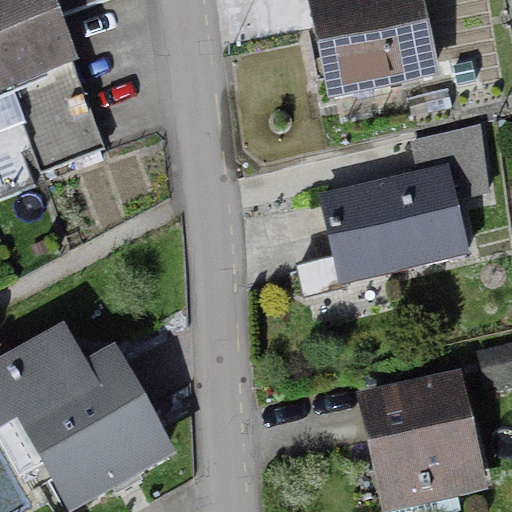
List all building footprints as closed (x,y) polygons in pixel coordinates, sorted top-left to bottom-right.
[(0,0),(0,57),(10,85),(66,65),(73,62),(57,19),(109,0),(0,0)] [(314,0),(333,95),(430,74),(414,0),(314,0)] [(0,88),(10,85),(0,57),(0,88)] [(76,93),(66,65),(10,85),(20,114),(76,93)] [(20,114),(30,142),(87,122),(76,93),(20,114)] [(98,153),(87,122),(30,142),(42,173),(98,153)] [(412,145),(420,178),(322,201),(336,262),(297,271),(303,298),(346,287),(345,280),(382,271),(383,276),(465,257),(449,189),(459,186),(460,192),(485,186),(478,129),(412,145)] [(0,443),(19,477),(48,461),(73,506),(162,456),(111,365),(77,384),(57,349),(0,380),(0,443)] [(367,405),(391,511),(453,511),(461,510),(455,487),(477,482),(454,385),(367,405)]
